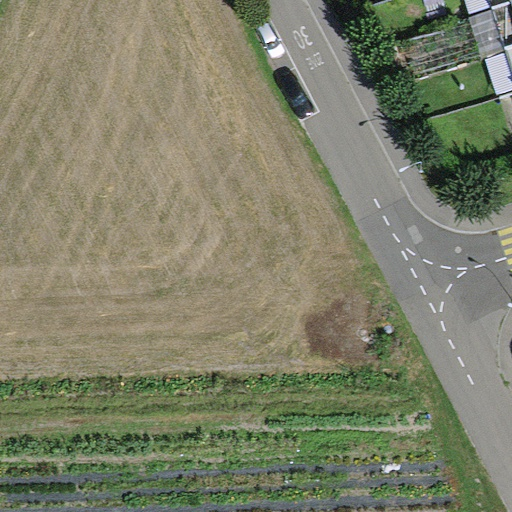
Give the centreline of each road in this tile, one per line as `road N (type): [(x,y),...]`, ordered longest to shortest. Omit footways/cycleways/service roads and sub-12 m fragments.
road 1 (residential): [(277,0),(423,292)]
road 2 (residential): [(423,292),(511,462)]
